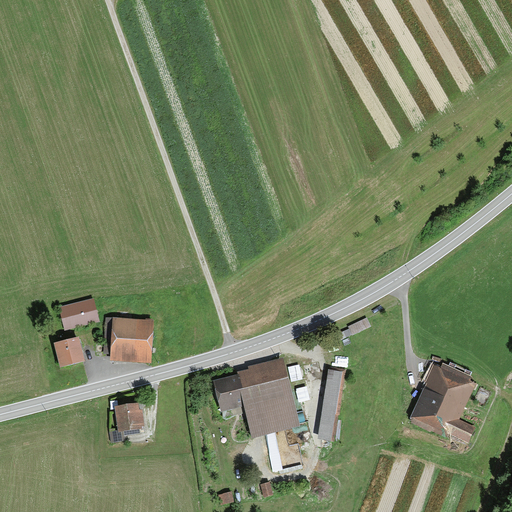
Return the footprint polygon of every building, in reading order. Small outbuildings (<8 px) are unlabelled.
[(92,299),(57,309),(63,330),(98,321),(92,299)] [(150,324),(110,320),(106,360),(146,364),(150,324)] [(75,340),(54,345),(59,366),(80,361),(75,340)] [(248,376),(213,384),(219,412),(240,407),(247,438),(262,435),(271,472),(280,469),(271,431),(295,425),(279,360),(246,368),(248,376)] [(470,384),(432,369),(410,422),(465,445),(472,428),(454,421),(470,384)] [(340,373),(325,371),(316,439),(331,441),(340,373)] [(139,404),(111,408),(114,430),(108,431),(110,442),(120,441),(118,430),(143,427),(139,404)] [(268,485),(260,487),(262,497),(270,495),(268,485)] [(229,493),(217,496),(219,503),(231,500),(229,493)]
